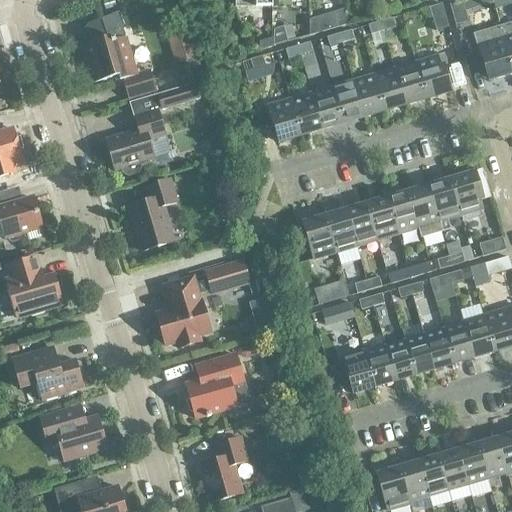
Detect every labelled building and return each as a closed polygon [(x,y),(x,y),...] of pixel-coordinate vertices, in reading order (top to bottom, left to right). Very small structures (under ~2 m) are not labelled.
[(105,11),(115,8),(113,0),(110,0),(102,2),(105,11)] [(234,0),(235,9),(272,8),(271,0),(234,0)] [(460,0),(457,0),(448,3),(455,26),(468,23),(460,0)] [(429,8),(436,32),(448,28),(441,5),(429,8)] [(331,14),(335,29),(345,26),(345,24),(341,11),(331,14)] [(120,13),(102,20),(90,24),(88,25),(86,26),(85,28),(84,29),(84,31),(83,33),(83,35),(83,36),(86,45),(81,46),(93,85),(113,79),(114,83),(136,77),(125,39),(123,31),(125,30),(120,13)] [(320,17),(309,20),(313,35),(325,32),(320,17)] [(395,29),(392,19),(380,23),(383,32),(395,29)] [(380,23),(368,26),(370,36),(383,32),(380,23)] [(511,25),(500,29),(511,69),(511,25)] [(489,73),(492,81),(511,75),(511,69),(500,29),(475,36),(480,56),(484,54),(487,63),(483,64),(486,74),(489,73)] [(353,41),(351,31),(338,35),(341,45),(353,41)] [(341,45),(338,35),(326,39),(329,48),(341,45)] [(178,42),(182,57),(175,59),(176,65),(195,60),(189,38),(178,42)] [(273,47),(271,38),(257,43),(260,51),(273,47)] [(312,53),(309,44),(297,47),(300,57),(312,53)] [(287,60),(300,57),(297,47),(284,51),(287,60)] [(265,67),(262,57),(250,61),(252,71),(265,67)] [(436,58),(415,64),(425,101),(447,94),(444,86),(447,85),(445,75),(441,76),(436,58)] [(425,101),(415,64),(394,71),(405,107),(425,101)] [(394,71),(373,77),(384,113),(405,107),(394,71)] [(384,113),(373,77),(352,83),(363,119),(384,113)] [(123,86),(128,102),(156,94),(151,78),(123,86)] [(363,119),(352,83),(332,89),(342,125),(363,119)] [(157,96),(158,97),(162,112),(199,101),(194,85),(157,96)] [(342,125),(332,89),(311,95),(322,131),(342,125)] [(322,131),(311,95),(290,101),(301,137),(322,131)] [(301,137),(290,101),(269,107),(279,144),(301,137)] [(122,175),(128,178),(138,175),(140,169),(139,164),(153,160),(149,145),(152,140),(165,136),(158,113),(134,120),(138,133),(105,142),(114,171),(121,169),(122,175)] [(0,177),(10,175),(10,176),(12,176),(11,174),(14,173),(13,168),(22,166),(18,152),(23,150),(19,139),(15,140),(12,130),(0,133),(0,177)] [(211,141),(205,153),(206,158),(221,154),(216,139),(211,141)] [(481,172),(449,181),(460,217),(461,223),(482,217),(480,211),(481,211),(478,202),(489,198),(481,172)] [(149,202),(129,208),(142,253),(173,244),(162,209),(176,205),(169,181),(145,188),(149,202)] [(447,221),(460,217),(449,181),(428,187),(442,233),(450,231),(447,221)] [(428,187),(408,193),(421,239),(442,233),(428,187)] [(420,239),(421,239),(408,193),(387,199),(397,236),(418,230),(420,239)] [(0,202),(0,223),(5,240),(8,239),(9,242),(12,244),(18,242),(20,239),(19,235),(41,229),(32,199),(2,208),(0,202)] [(387,199),(366,206),(377,242),(397,236),(387,199)] [(366,206),(345,212),(356,248),(377,242),(366,206)] [(356,248),(345,212),(325,218),(335,254),(356,248)] [(303,224),(314,260),(335,254),(325,218),(303,224)] [(502,239),(479,246),(482,258),(506,251),(502,239)] [(449,258),(452,267),(464,264),(461,254),(449,258)] [(449,258),(437,261),(439,271),(452,267),(449,258)] [(507,258),(484,265),(488,277),(511,270),(507,258)] [(35,260),(8,267),(12,280),(6,282),(17,319),(28,316),(32,317),(43,314),(45,311),(61,306),(60,304),(62,300),(60,294),(57,292),(52,278),(41,282),(39,273),(40,273),(40,272),(39,272),(35,260)] [(203,274),(210,298),(250,286),(243,262),(203,274)] [(420,266),(407,270),(410,279),(423,276),(420,266)] [(472,279),(469,269),(460,272),(463,281),(472,279)] [(398,283),(410,279),(407,270),(395,273),(398,283)] [(460,272),(448,275),(451,285),(463,281),(460,272)] [(436,279),(439,288),(451,285),(448,275),(436,279)] [(378,278),(366,282),(369,291),(381,288),(378,278)] [(171,312),(170,312),(156,316),(165,347),(176,344),(177,349),(200,343),(199,337),(209,334),(200,303),(199,303),(192,280),(163,288),(168,304),(169,303),(171,312)] [(357,295),(369,291),(366,282),(354,285),(357,295)] [(420,284),(409,287),(412,296),(423,293),(420,284)] [(397,290),(400,300),(412,296),(409,287),(397,290)] [(318,296),(321,306),(334,302),(331,292),(318,296)] [(384,305),(381,295),(370,298),(372,308),(384,305)] [(372,308),(370,298),(358,302),(361,311),(372,308)] [(354,317),(350,304),(323,312),(321,313),(325,326),(354,317)] [(493,354),(511,348),(511,308),(483,317),(493,354)] [(483,317),(462,323),(473,360),(493,354),(483,317)] [(461,326),(443,332),(453,365),(473,360),(462,323),(461,324),(461,326)] [(434,371),(453,365),(443,332),(424,337),(434,371)] [(424,337),(404,343),(414,377),(434,371),(424,337)] [(394,383),(414,377),(404,343),(384,349),(394,383)] [(238,351),(242,362),(258,358),(255,347),(238,351)] [(57,365),(52,349),(12,361),(20,390),(37,385),(42,402),(83,390),(79,377),(82,376),(84,372),(81,364),(77,362),(60,366),(57,365)] [(366,352),(364,352),(375,388),(394,383),(384,349),(366,354),(366,352)] [(375,388),(364,352),(343,359),(353,395),(375,388)] [(195,369),(199,382),(186,386),(189,398),(186,402),(189,414),(194,415),(195,420),(206,417),(206,419),(211,418),(210,416),(236,408),(236,407),(235,403),(230,387),(243,384),(243,382),(242,379),(235,356),(195,368),(195,369)] [(39,419),(43,434),(54,431),(64,464),(106,451),(97,417),(70,425),(66,411),(39,419)] [(511,435),(496,440),(507,476),(511,475),(511,435)] [(212,504),(218,502),(241,496),(233,467),(247,463),(240,439),(215,447),(219,460),(201,466),(212,504)] [(477,446),(487,480),(505,475),(506,477),(507,476),(496,440),(477,446)] [(477,446),(457,452),(467,486),(487,480),(477,446)] [(457,452),(438,457),(448,491),(467,486),(457,452)] [(418,463),(428,497),(448,491),(438,457),(418,463)] [(418,463),(399,469),(409,505),(411,505),(410,503),(428,497),(418,463)] [(388,511),(409,505),(399,469),(377,475),(388,511)] [(251,503),(279,499),(277,478),(249,482),(251,503)] [(124,511),(118,488),(101,493),(86,497),(81,483),(53,491),(59,511),(124,511)] [(294,511),(291,499),(260,508),(261,511),(294,511)]
